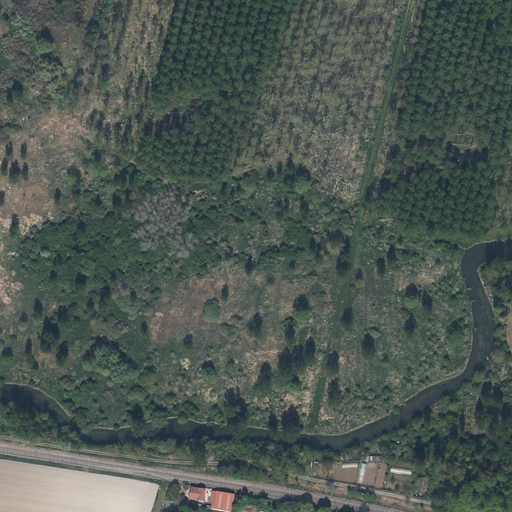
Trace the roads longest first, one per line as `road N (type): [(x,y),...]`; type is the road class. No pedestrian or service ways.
road 1 (track): [(471,511),(266,469),(0,436)]
road 2 (track): [(312,429),(411,0)]
